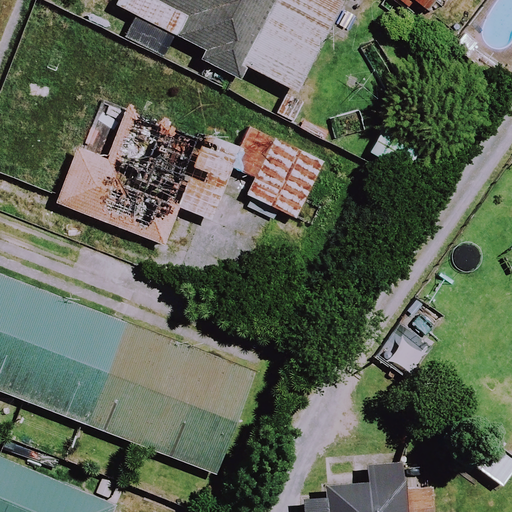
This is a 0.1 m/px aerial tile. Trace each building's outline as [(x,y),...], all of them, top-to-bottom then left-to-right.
[(115,0),(112,8),(204,53),(200,62),(234,79),(240,68),(293,94),(339,0),(115,0)] [(253,182),(245,200),(297,221),(321,163),(269,142),(243,131),(236,150),(108,101),(87,155),(75,150),(54,206),(161,246),(175,209),(208,221),(227,172),(231,174),(253,182)] [(249,375),(0,278),(0,394),(210,476),(249,375)] [(106,511),(108,507),(0,464),(0,511),(106,511)] [(426,511),(425,466),(358,468),(359,500),(298,502),(298,511),(426,511)]
